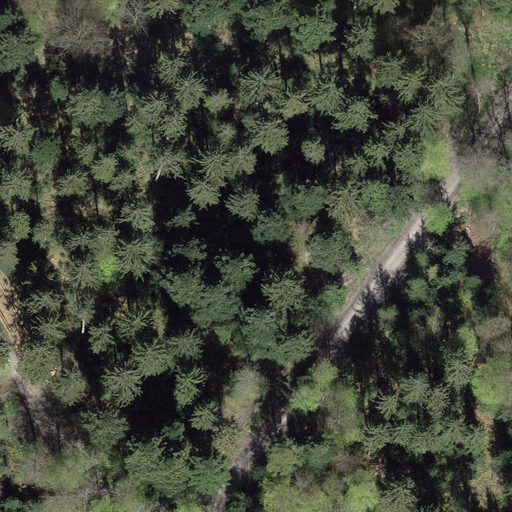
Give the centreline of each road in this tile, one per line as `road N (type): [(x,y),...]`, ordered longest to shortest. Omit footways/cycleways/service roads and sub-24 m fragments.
road 1 (track): [(208,511),(511,94)]
road 2 (track): [(114,511),(0,353)]
